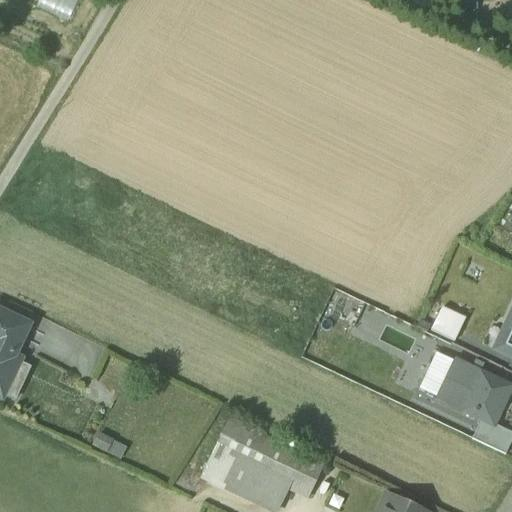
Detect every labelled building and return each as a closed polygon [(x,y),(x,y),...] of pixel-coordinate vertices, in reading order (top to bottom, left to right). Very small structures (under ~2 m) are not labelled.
[(82,0),(14,0),(69,26),(82,0)] [(429,327),(453,339),(465,315),(441,303),(429,327)] [(27,325),(0,312),(0,397),(1,398),(20,359),(13,356),(27,325)] [(511,387),(511,386),(480,371),(469,394),(461,410),(461,411),(493,426),(511,387)] [(469,394),(451,386),(443,402),(461,410),(469,394)] [(323,465),(228,420),(213,453),(287,488),(308,498),(323,465)] [(128,455),(97,438),(91,451),(122,467),(128,455)] [(275,511),(287,488),(213,453),(200,479),(269,511),(275,511)] [(421,511),(386,495),(377,511),(421,511)]
